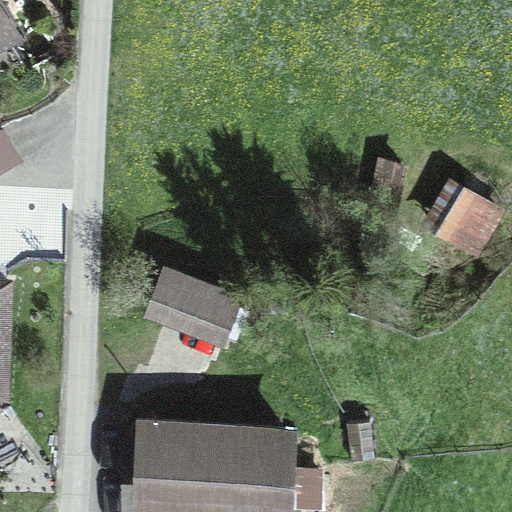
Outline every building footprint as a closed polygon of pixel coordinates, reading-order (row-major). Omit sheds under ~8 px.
[(0,136),(0,183),(20,172),(0,136)] [(506,219),(454,187),(425,235),(477,267),(506,219)] [(154,308),(220,333),(234,295),(168,270),(154,308)] [(144,499),(281,506),(285,426),(148,420),(144,499)] [(369,426),(343,429),(348,469),(373,466),(369,426)]
